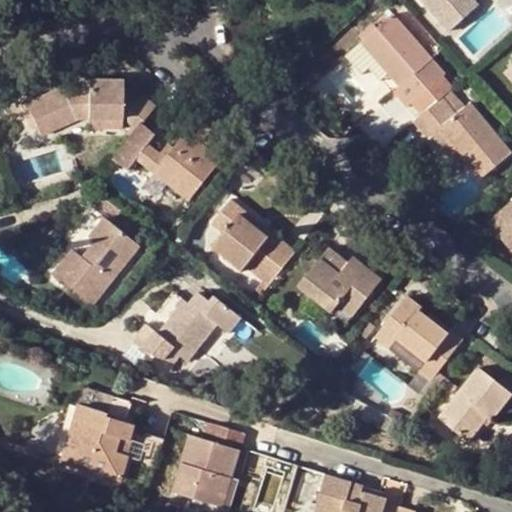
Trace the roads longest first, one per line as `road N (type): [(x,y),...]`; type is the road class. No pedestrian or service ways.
road 1 (residential): [(239,95),(511,290)]
road 2 (residential): [(283,437),(511,505)]
road 3 (residential): [(104,8),(239,95)]
